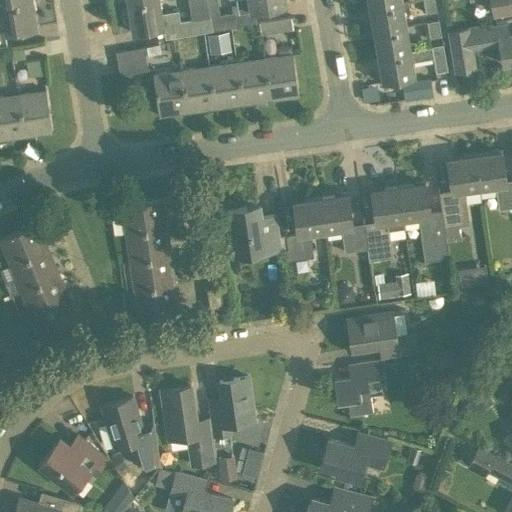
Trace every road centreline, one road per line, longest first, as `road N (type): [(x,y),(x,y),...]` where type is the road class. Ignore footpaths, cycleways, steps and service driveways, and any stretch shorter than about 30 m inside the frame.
road 1 (residential): [(264,511),(303,366),(290,342),(80,374),(31,409),(0,455)]
road 2 (residential): [(341,133),(511,108)]
road 3 (residential): [(97,166),(69,0)]
road 4 (residential): [(177,155),(341,133)]
road 5 (residential): [(199,304),(177,155)]
road 6 (residential): [(100,314),(45,177)]
road 7 (residential): [(341,133),(319,0)]
